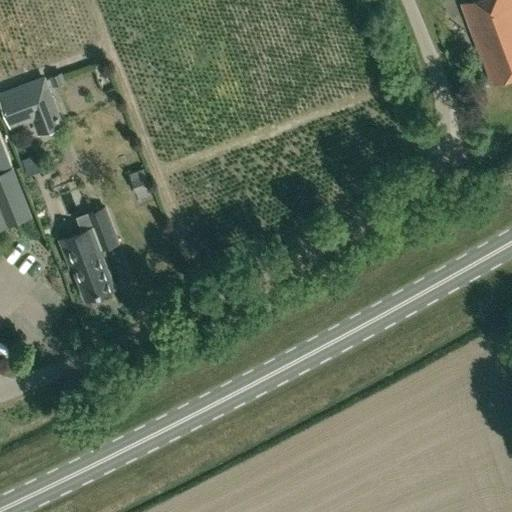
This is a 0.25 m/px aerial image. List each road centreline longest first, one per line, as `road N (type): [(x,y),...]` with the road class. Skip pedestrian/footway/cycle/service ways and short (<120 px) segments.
road 1 (unclassified): [(0,399),(136,348),(428,182),(447,156),(448,122),(407,0)]
road 2 (primary): [(7,511),(511,243)]
